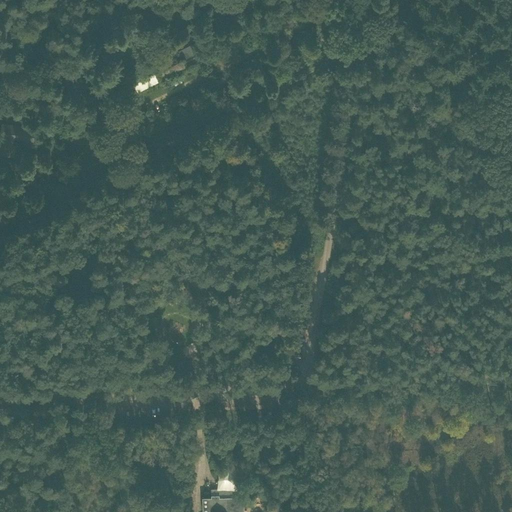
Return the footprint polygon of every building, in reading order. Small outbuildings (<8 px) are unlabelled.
[(183,59),(157,73),(161,81),(187,67),(183,59)] [(157,73),(132,85),(136,93),(161,81),(157,73)] [(132,85),(126,88),(130,96),(136,93),(132,85)] [(132,100),(130,96),(126,88),(119,92),(125,103),(132,100)] [(86,127),(91,136),(102,131),(97,121),(86,127)] [(0,154),(14,156),(17,140),(33,143),(35,129),(2,124),(0,135),(0,137),(2,138),(0,154)] [(194,344),(184,343),(183,354),(194,355),(194,344)] [(244,511),(244,496),(219,496),(219,494),(211,495),(211,497),(202,497),(202,511),(244,511)]
